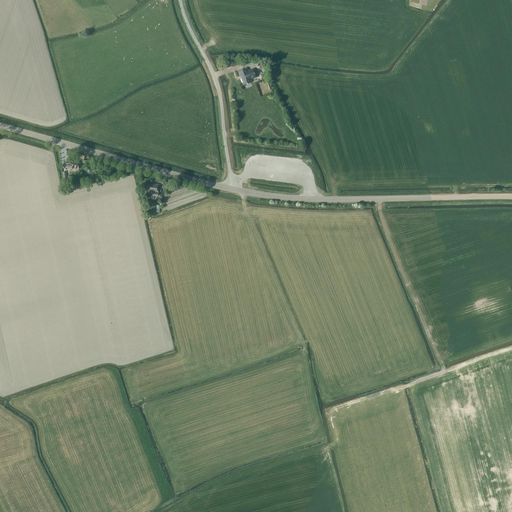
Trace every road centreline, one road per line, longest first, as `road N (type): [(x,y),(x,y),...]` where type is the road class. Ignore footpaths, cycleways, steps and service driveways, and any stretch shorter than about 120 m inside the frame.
road 1 (secondary): [(511,197),(315,199),(232,189)]
road 2 (secondary): [(232,189),(0,125)]
road 3 (unclassified): [(232,189),(217,86),(179,0)]
